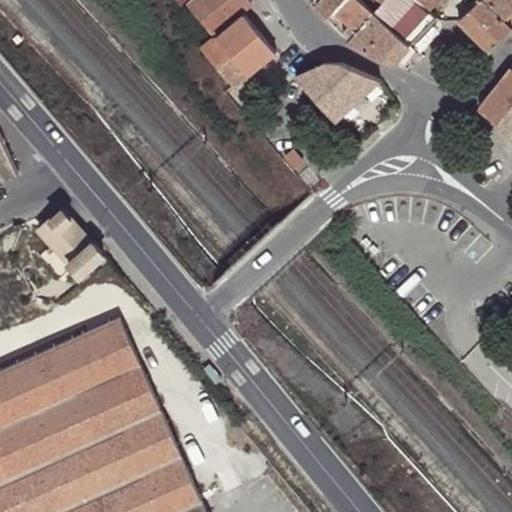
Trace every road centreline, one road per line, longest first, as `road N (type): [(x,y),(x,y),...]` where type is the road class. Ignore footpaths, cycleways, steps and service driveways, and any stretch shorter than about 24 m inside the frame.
road 1 (tertiary): [(199,317),(374,511)]
road 2 (tertiary): [(78,179),(199,317)]
road 3 (tertiary): [(330,201),(199,317)]
road 4 (tertiary): [(291,0),(331,44),(408,81)]
